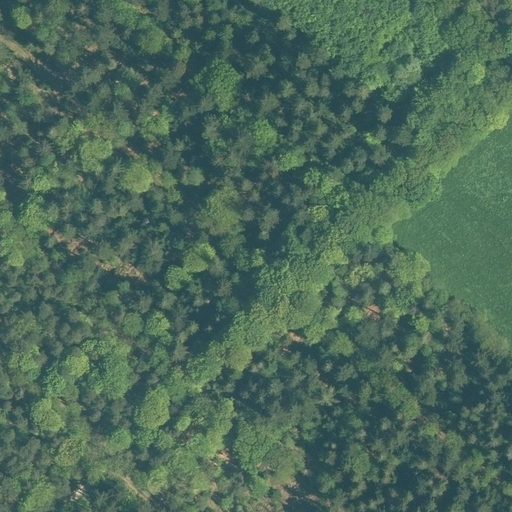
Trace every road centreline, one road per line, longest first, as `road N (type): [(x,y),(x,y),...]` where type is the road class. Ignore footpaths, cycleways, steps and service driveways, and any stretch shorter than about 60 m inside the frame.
road 1 (track): [(285,289),(116,455),(179,511)]
road 2 (track): [(511,75),(285,289)]
road 3 (track): [(58,511),(116,455),(0,350)]
